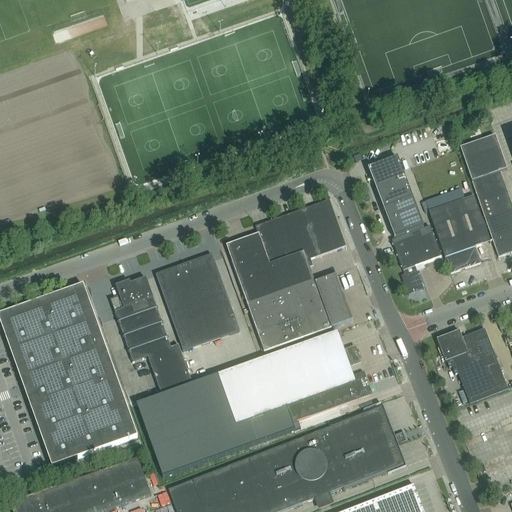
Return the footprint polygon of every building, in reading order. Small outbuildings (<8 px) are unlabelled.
[(511,254),(511,207),(500,174),(506,171),(495,138),(460,150),(498,259),(511,254)] [(397,158),(369,169),(391,229),(395,240),(424,229),(397,158)] [(474,197),(429,213),(450,275),(481,265),(476,249),(490,244),(474,197)] [(258,236),(226,248),(263,353),(352,322),(336,277),(314,284),(309,269),(312,268),(310,261),(345,248),(328,202),(255,229),(258,236)] [(395,240),(392,241),(405,276),(401,278),(408,297),(424,291),(416,269),(442,259),(430,227),(424,229),(395,240)] [(211,343),(239,332),(211,256),(183,266),(211,343)] [(211,343),(183,266),(155,276),(183,353),(211,343)] [(171,350),(153,300),(145,280),(130,286),(129,284),(115,288),(123,310),(114,314),(132,365),(148,359),(161,396),(192,386),(180,347),(171,350)] [(83,287),(58,296),(0,316),(0,324),(3,333),(2,333),(4,341),(6,340),(22,386),(20,386),(23,394),(24,393),(38,431),(37,431),(39,439),(41,438),(51,469),(137,438),(83,287)] [(460,333),(437,341),(445,364),(453,361),(470,406),(508,392),(485,331),(463,340),(460,333)] [(217,377),(235,428),(287,409),(292,424),(309,418),(371,396),(368,386),(363,388),(361,383),(364,382),(361,375),(353,378),(349,367),(360,363),(355,348),(343,352),(337,334),(217,377)] [(379,409),(191,483),(170,491),(178,511),(282,511),(386,471),(387,473),(392,471),(391,469),(398,466),(397,463),(399,462),(397,457),(400,457),(398,452),(396,452),(390,439),(392,438),(390,433),(388,433),(379,409)] [(13,511),(107,511),(150,497),(136,459),(11,505),(13,511)] [(423,511),(414,487),(349,511),(423,511)]
